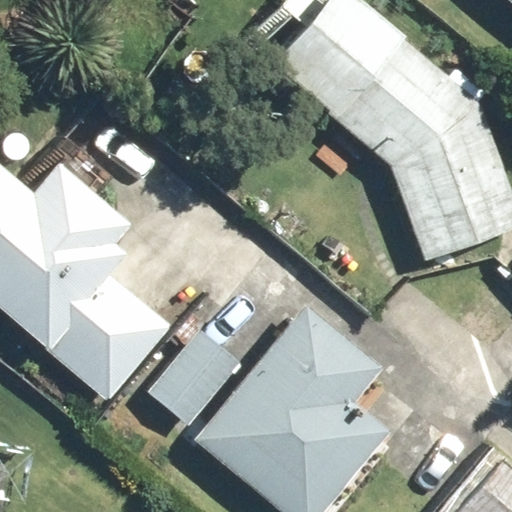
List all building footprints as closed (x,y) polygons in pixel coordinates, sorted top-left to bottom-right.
[(422,241),(509,210),(467,92),(364,0),(320,0),(272,53),(393,161),(422,241)] [(0,149),(0,299),(107,392),(169,321),(106,266),(125,245),(116,237),(134,216),(59,151),(34,179),(0,149)] [(305,304),(194,440),(283,511),(323,511),(392,427),(356,398),(382,367),(305,304)] [(206,329),(150,390),(184,420),(239,359),(206,329)] [(511,511),(511,450),(509,448),(448,511),(511,511)]
